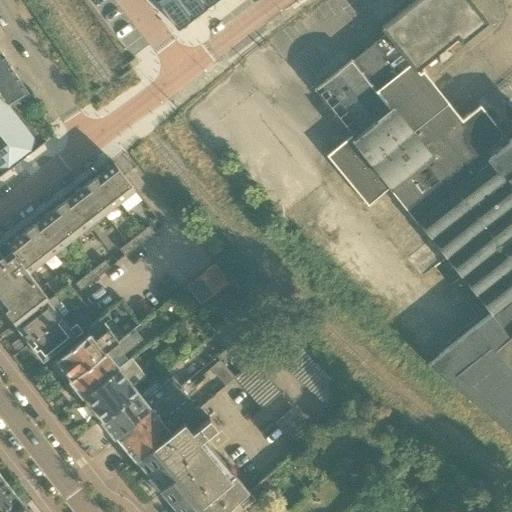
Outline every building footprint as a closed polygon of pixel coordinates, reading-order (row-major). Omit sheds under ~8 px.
[(177,30),(192,18),(178,0),(156,0),(155,1),(177,30)] [(207,7),(201,0),(178,0),(192,18),(207,7)] [(511,115),(511,117),(511,118),(511,137),(508,140),(497,127),(480,105),(461,120),(448,103),(422,71),(419,74),(415,69),(457,35),(462,41),(486,21),(468,0),(416,0),(382,28),(387,33),(353,61),(352,60),(315,90),(352,136),(327,156),(368,206),(390,187),(489,312),(428,365),(511,434),(511,115)] [(290,24),(271,38),(285,57),(304,43),(290,24)] [(0,95),(12,106),(29,95),(2,54),(0,55),(0,54),(0,95)] [(314,83),(333,71),(323,56),(304,67),(314,83)] [(11,107),(12,106),(0,95),(0,175),(46,141),(44,138),(11,107)] [(99,175),(120,202),(135,190),(114,163),(99,175)] [(106,213),(120,202),(99,175),(84,187),(106,213)] [(88,226),(106,213),(84,187),(66,200),(88,226)] [(72,239),(88,226),(66,200),(51,212),(72,239)] [(57,251),(72,239),(51,212),(36,224),(57,251)] [(41,263),(57,251),(36,224),(20,236),(41,263)] [(139,233),(144,241),(154,233),(149,226),(139,233)] [(134,248),(144,241),(139,233),(129,241),(134,248)] [(29,273),(41,263),(20,236),(7,247),(8,248),(29,273)] [(124,256),(134,248),(129,241),(119,248),(124,256)] [(40,287),(29,273),(8,248),(1,254),(0,252),(0,296),(5,304),(2,306),(16,325),(54,294),(55,293),(47,282),(40,287)] [(94,268),(99,275),(109,267),(104,260),(94,268)] [(229,283),(214,265),(187,286),(202,304),(229,283)] [(89,283),(99,275),(94,268),(84,276),(89,283)] [(79,290),(89,283),(84,276),(74,283),(79,290)] [(68,312),(54,294),(16,325),(21,332),(20,336),(25,342),(29,342),(68,312)] [(68,312),(29,342),(30,343),(29,348),(33,353),(37,353),(44,361),(82,331),(68,312)] [(70,380),(125,337),(106,312),(90,325),(94,331),(57,358),(71,378),(69,379),(70,380)] [(83,397),(84,395),(118,369),(112,361),(117,357),(118,359),(142,340),(134,330),(125,337),(70,380),(83,397)] [(276,357),(293,342),(285,334),(269,349),(276,357)] [(283,365),(284,364),(300,350),(293,342),(276,357),(283,365)] [(300,350),(284,364),(291,372),(307,358),(300,350)] [(298,379),(299,378),(314,365),(307,358),(291,372),(298,379)] [(103,419),(136,393),(132,388),(145,378),(130,360),(118,369),(84,395),(103,419)] [(306,386),(321,372),(314,364),(314,365),(299,378),(306,386)] [(235,379),(242,386),(258,372),(251,365),(235,379)] [(264,380),(258,372),(242,386),(248,394),(264,380)] [(313,393),(314,392),(328,380),(321,372),(306,386),(313,393)] [(114,438),(116,437),(180,385),(173,377),(149,396),(149,397),(145,401),(138,392),(136,393),(103,419),(101,421),(114,438)] [(321,399),(337,386),(330,378),(328,380),(314,392),(321,399)] [(248,394),(255,402),(271,388),(264,380),(248,394)] [(190,399),(189,398),(190,397),(180,385),(116,437),(127,449),(190,399)] [(321,399),(328,407),(343,393),(337,386),(321,399)] [(278,396),(271,388),(255,402),(262,410),(278,396)] [(350,401),(343,393),(328,407),(335,415),(350,401)] [(184,424),(184,423),(199,410),(190,399),(127,449),(136,461),(137,460),(184,424)] [(274,424),(282,432),(298,418),(290,409),(274,424)] [(218,465),(209,454),(199,442),(217,428),(209,418),(191,433),(184,424),(137,460),(160,488),(160,489),(163,492),(172,503),(179,511),(226,511),(248,492),(234,475),(230,479),(218,465)] [(282,432),(290,440),(306,426),(298,418),(282,432)] [(313,434),(306,426),(290,440),(297,449),(313,434)] [(0,511),(17,497),(0,474),(0,511)] [(246,511),(243,508),(255,499),(249,492),(248,492),(226,511),(246,511)] [(471,511),(473,511),(461,496),(444,509),(445,511),(471,511)] [(29,511),(17,497),(0,511),(29,511)]
